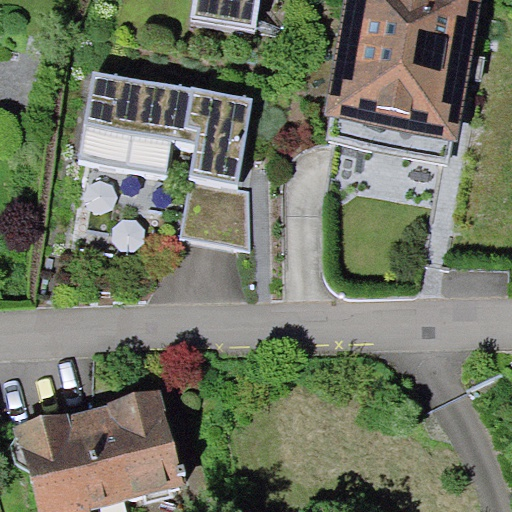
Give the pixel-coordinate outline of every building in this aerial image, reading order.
[(288,0),(203,0),(197,33),(280,48),(288,0)] [(499,3),(481,0),(364,0),(341,133),(471,157),(499,3)] [(269,114),(105,93),(99,141),(196,154),(183,254),(250,262),(269,114)] [(175,400),(23,443),(42,511),(145,511),(203,496),(175,400)] [(0,402),(0,459),(13,457),(0,402)]
